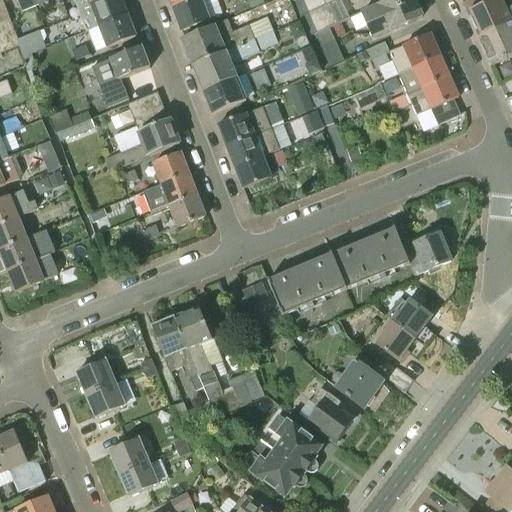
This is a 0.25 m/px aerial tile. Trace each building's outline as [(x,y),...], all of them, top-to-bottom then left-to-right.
[(0,0),(0,36),(6,52),(19,47),(3,3),(4,3),(2,0),(0,0)] [(16,0),(22,13),(35,8),(32,0),(16,0)] [(98,29),(127,17),(120,0),(106,0),(90,7),(83,9),(80,14),(86,32),(98,28),(98,29)] [(169,0),(173,11),(202,0),(201,0),(169,0)] [(181,33),(210,22),(202,0),(173,11),(181,33)] [(263,0),(245,0),(250,10),(265,4),(263,0)] [(289,0),(276,0),(274,1),(278,10),(291,5),(289,0)] [(337,0),(299,0),(292,3),(307,38),(329,29),(338,24),(329,4),(337,0)] [(393,0),(361,14),(372,40),(422,18),(414,0),(393,0)] [(511,0),(498,0),(467,15),(479,40),(511,25),(511,24),(511,0)] [(98,29),(106,50),(135,38),(127,17),(98,29)] [(182,41),(192,67),(254,41),(248,27),(232,34),(227,23),(182,41)] [(479,40),(491,67),(511,57),(511,24),(511,25),(479,40)] [(397,75),(439,56),(430,36),(389,54),(388,54),(397,75)] [(17,41),(19,47),(24,60),(35,56),(28,37),(17,41)] [(312,50),(316,61),(339,52),(334,40),(312,50)] [(203,93),(237,78),(232,66),(259,55),(254,41),(192,67),(203,93)] [(388,54),(389,54),(385,43),(364,52),(365,53),(368,60),(369,63),(371,62),(375,71),(390,66),(386,56),(388,54)] [(85,46),(72,51),(76,62),(89,57),(85,46)] [(128,100),(120,80),(150,70),(142,49),(93,67),(108,108),(128,100)] [(339,52),(316,61),(321,72),(344,62),(339,52)] [(368,60),(365,53),(357,57),(360,63),(368,60)] [(407,96),(449,77),(439,56),(397,75),(407,96)] [(321,72),(316,61),(306,66),(310,77),(321,72)] [(407,96),(409,99),(416,117),(430,111),(437,127),(465,115),(465,114),(460,116),(453,101),(458,99),(449,77),(407,96)] [(213,117),(247,103),(237,78),(203,93),(213,117)] [(7,81),(0,84),(0,99),(12,95),(7,81)] [(56,94),(51,83),(40,87),(44,99),(56,94)] [(108,174),(161,153),(180,146),(170,121),(168,122),(157,94),(127,106),(136,128),(114,137),(121,153),(103,161),(108,174)] [(404,97),(389,103),(393,113),(408,107),(404,97)] [(24,104),(30,119),(40,115),(34,100),(24,104)] [(317,110),(324,129),(333,125),(327,107),(317,110)] [(218,126),(226,148),(270,130),(262,109),(218,126)] [(89,112),(69,120),(72,127),(92,120),(89,112)] [(72,127),(55,134),(59,143),(95,129),(92,120),(72,127)] [(262,158),(279,152),(270,130),(226,148),(235,169),(262,158)] [(0,163),(9,160),(8,158),(0,139),(0,138),(0,163)] [(357,147),(346,151),(351,163),(361,159),(357,147)] [(287,165),(282,152),(268,158),(273,171),(287,165)] [(161,187),(189,176),(180,154),(153,165),(161,187)] [(0,163),(0,188),(5,186),(19,180),(22,175),(14,156),(8,158),(9,160),(0,163)] [(262,158),(235,169),(243,191),(271,180),(264,161),(262,158)] [(57,163),(45,168),(48,176),(60,170),(57,163)] [(135,171),(119,177),(123,188),(138,182),(135,171)] [(48,178),(53,191),(65,186),(60,173),(48,178)] [(169,208),(197,197),(189,176),(161,187),(169,208)] [(141,191),(146,211),(159,208),(154,188),(141,191)] [(0,201),(0,226),(19,219),(26,216),(35,212),(32,205),(29,206),(23,192),(0,201)] [(197,197),(169,208),(178,229),(205,218),(197,197)] [(29,224),(26,216),(19,219),(22,226),(29,224)] [(0,226),(0,251),(27,240),(22,226),(19,219),(0,226)] [(155,227),(142,231),(146,242),(159,237),(155,227)] [(345,292),(409,266),(401,246),(394,230),(331,256),(345,292)] [(411,270),(420,267),(423,274),(451,263),(438,231),(412,242),(401,246),(409,266),(411,270)] [(0,254),(7,272),(35,260),(27,240),(0,251),(0,254)] [(43,257),(35,260),(7,272),(16,294),(43,283),(43,282),(57,277),(50,258),(49,256),(44,258),(43,257)] [(282,318),(345,292),(331,256),(267,282),(282,318)] [(242,292),(249,309),(268,301),(261,284),(242,292)] [(390,322),(415,340),(433,315),(422,307),(421,309),(409,299),(399,313),(398,312),(390,322)] [(213,341),(211,341),(198,310),(174,320),(196,375),(195,375),(201,390),(207,404),(214,420),(258,401),(264,399),(254,372),(231,381),(213,341)] [(184,367),(194,393),(201,390),(195,375),(196,375),(174,320),(151,329),(151,330),(152,330),(169,373),(184,367)] [(384,334),(375,346),(401,365),(409,354),(406,352),(415,340),(390,322),(382,332),(384,334)] [(337,326),(328,330),(331,337),(340,333),(337,326)] [(151,360),(140,365),(143,372),(154,368),(151,360)] [(379,369),(389,382),(404,394),(413,383),(398,370),(385,360),(379,369)] [(106,362),(76,374),(86,397),(115,385),(106,362)] [(353,362),(334,388),(363,409),(382,383),(353,362)] [(154,368),(143,372),(146,380),(157,375),(154,368)] [(115,385),(86,397),(96,420),(125,408),(115,385)] [(320,390),(300,416),(337,444),(353,422),(341,413),(345,408),(320,390)] [(193,429),(183,403),(171,408),(180,434),(193,429)] [(214,420),(207,404),(199,408),(206,423),(214,420)] [(259,442),(305,476),(317,460),(314,458),(322,448),(285,422),(284,424),(277,419),(259,442)] [(14,433),(0,438),(0,451),(9,472),(27,464),(14,433)] [(173,444),(176,451),(188,447),(184,439),(173,444)] [(109,453),(119,476),(148,463),(139,440),(109,453)] [(250,470),(249,473),(285,499),(292,489),(294,491),(305,476),(259,442),(243,465),(250,470)] [(176,451),(180,459),(191,454),(188,447),(176,451)] [(0,475),(9,472),(0,451),(0,475)] [(148,463),(119,476),(129,499),(158,486),(148,463)] [(224,477),(217,466),(206,474),(213,484),(224,477)] [(511,511),(511,474),(506,470),(486,494),(507,511),(511,511)] [(187,494),(170,502),(174,511),(181,511),(193,507),(187,494)] [(193,494),(188,496),(192,504),(197,502),(193,494)] [(264,511),(248,500),(242,495),(230,511),(264,511)] [(52,511),(47,498),(28,506),(14,511),(11,511),(52,511)]
